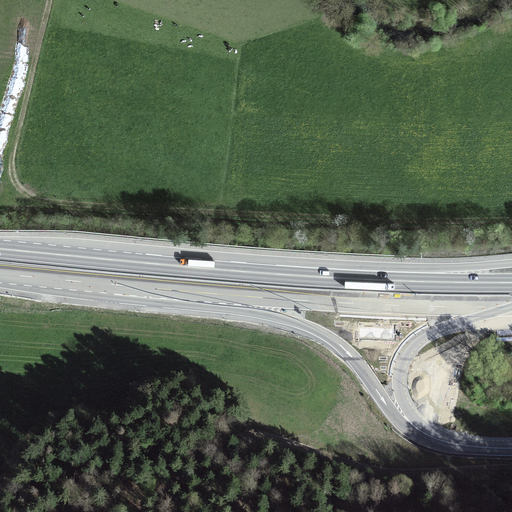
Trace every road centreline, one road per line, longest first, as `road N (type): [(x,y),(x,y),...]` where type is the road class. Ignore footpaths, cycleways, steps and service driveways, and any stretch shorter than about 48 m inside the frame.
road 1 (track): [(48,0),(12,156),(26,196),(300,218),(511,221)]
road 2 (track): [(129,511),(234,438),(273,438),(385,468),(511,468)]
road 3 (motorway): [(157,288),(511,306)]
road 4 (motorway): [(157,288),(322,333),(419,429)]
road 5 (motorway): [(273,274),(0,248)]
road 6 (motorway): [(511,263),(273,274)]
road 7 (motorway): [(511,282),(273,274)]
road 8 (motorway): [(419,429),(398,384),(409,348),(448,325),(511,316)]
road 9 (motorway): [(0,273),(157,288)]
